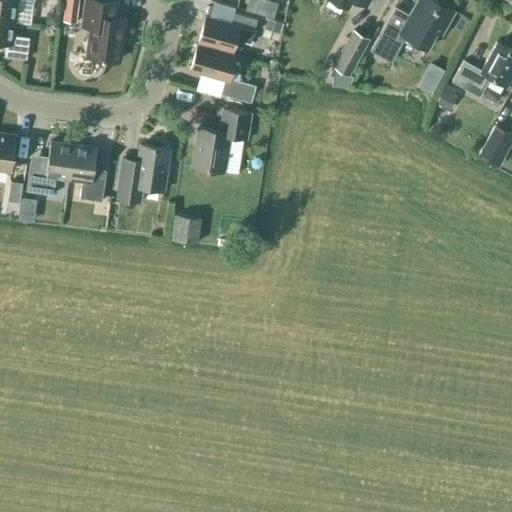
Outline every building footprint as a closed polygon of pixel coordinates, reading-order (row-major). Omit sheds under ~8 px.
[(0,0),(0,18),(30,22),(33,0),(0,0)] [(87,56),(117,60),(122,19),(113,18),(115,2),(101,0),(85,0),(82,25),(91,26),(87,56)] [(331,0),(348,9),(352,0),(356,0),(366,5),(368,0),(331,0)] [(436,0),(417,0),(409,14),(394,6),(379,32),(395,41),(399,33),(425,48),(435,31),(440,34),(454,10),(436,0)] [(250,42),(256,19),(233,13),(230,23),(204,15),(196,43),(232,53),(236,38),(250,42)] [(12,35),(14,21),(0,19),(0,42),(5,43),(3,55),(26,58),(29,37),(12,35)] [(348,74),(368,38),(353,30),(333,65),(348,74)] [(451,80),(478,95),(490,75),(504,83),(511,68),(511,49),(496,41),(480,69),(463,59),(451,80)] [(328,42),(312,56),(323,67),(338,54),(328,42)] [(232,53),(196,43),(188,71),(223,81),(219,94),(250,103),(255,86),(229,78),(236,54),(232,53)] [(454,90),(445,85),(435,103),(444,108),(454,90)] [(246,139),(249,118),(221,114),(219,129),(197,126),(191,166),(223,171),(228,136),(246,139)] [(511,141),(511,133),(493,123),(476,154),(498,167),(511,141)] [(15,135),(0,132),(0,168),(10,170),(15,135)] [(55,177),(68,178),(73,144),(49,140),(46,163),(29,160),(25,190),(53,193),(55,177)] [(163,189),(169,148),(139,143),(135,170),(120,167),(116,197),(132,200),(134,185),(163,189)] [(96,147),(73,144),(68,178),(81,180),(79,197),(101,200),(104,179),(92,177),(96,147)] [(18,207),(22,179),(6,177),(2,205),(18,207)] [(199,216),(176,213),(173,237),(196,240),(199,216)]
